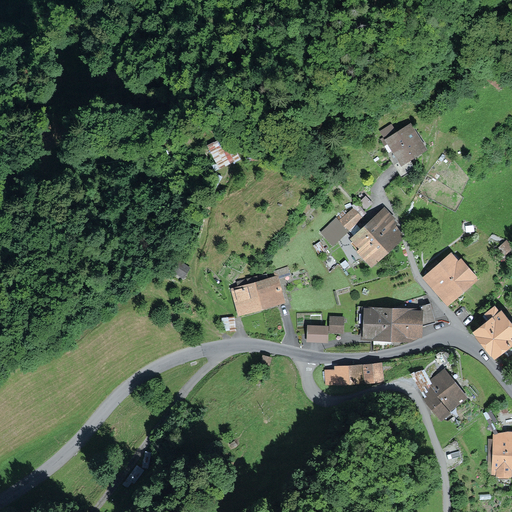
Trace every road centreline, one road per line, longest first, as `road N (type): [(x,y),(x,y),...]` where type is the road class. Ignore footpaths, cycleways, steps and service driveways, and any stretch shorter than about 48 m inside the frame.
road 1 (unclassified): [(0,502),(61,458),(156,367),(226,348),(312,358)]
road 2 (residential): [(447,511),(436,445),(405,383),(329,402),(316,392),(312,358)]
road 3 (unclassified): [(312,358),(386,355),(453,334),(481,345),(511,389)]
